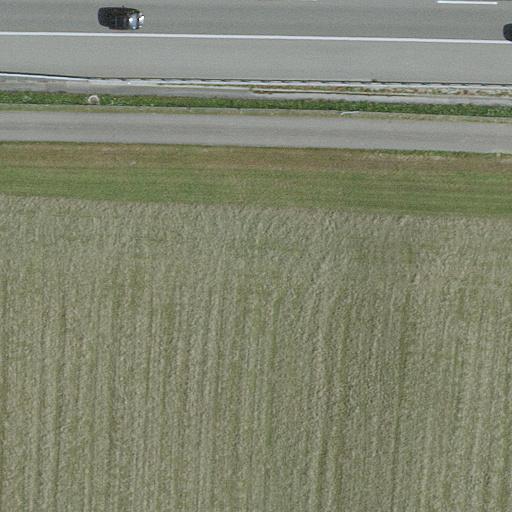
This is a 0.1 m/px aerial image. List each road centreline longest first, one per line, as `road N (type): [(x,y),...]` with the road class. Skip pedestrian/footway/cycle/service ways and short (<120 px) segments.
road 1 (unclassified): [(0,135),(511,151)]
road 2 (motorway): [(0,2),(511,15)]
